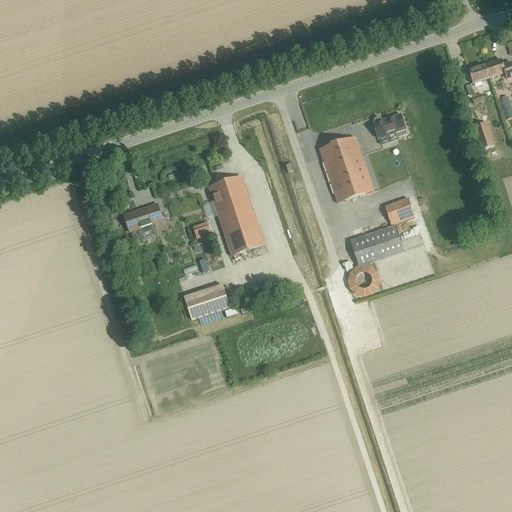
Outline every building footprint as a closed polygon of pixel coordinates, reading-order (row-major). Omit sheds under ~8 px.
[(467,70),(490,62),(488,58),(475,62),(475,61),(465,64),(467,70)] [(501,61),(485,66),(489,79),(505,74),(507,79),(511,77),(511,64),(511,63),(503,66),(501,61)] [(472,84),(489,79),(485,66),(468,72),(472,84)] [(470,84),(465,86),(469,98),(471,98),(473,104),(483,101),(481,95),(474,97),(470,84)] [(511,112),(507,97),(499,100),(504,115),(511,112)] [(404,130),(405,129),(400,115),(381,121),(380,120),(379,118),(377,118),(375,119),(374,120),(374,122),(374,123),(373,124),(378,139),(395,133),(397,137),(406,134),(404,130)] [(485,127),(473,131),(480,151),(492,148),(485,127)] [(338,204),(373,192),(355,138),(319,150),(338,204)] [(401,156),(389,160),(396,180),(407,176),(401,156)] [(231,257),(264,246),(241,177),(208,188),(231,257)] [(391,226),(414,218),(408,199),(385,207),(391,226)] [(134,213),(123,216),(129,233),(139,230),(140,233),(142,234),(153,230),(154,228),(153,225),(163,221),(157,205),(147,209),(134,213)] [(191,227),(194,237),(209,232),(206,223),(191,227)] [(403,253),(394,226),(349,241),(358,268),(403,253)] [(191,322),(230,310),(222,285),(183,298),(191,322)] [(299,317),(272,323),(273,331),(300,325),(299,317)]
